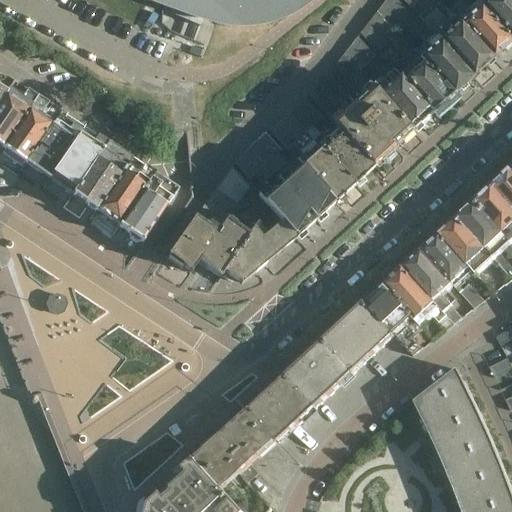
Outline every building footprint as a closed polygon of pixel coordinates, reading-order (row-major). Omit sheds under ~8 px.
[(323,2),(324,0),(305,0),(304,1),(295,8),(284,14),(272,19),(262,22),(250,23),(238,24),(225,23),(216,21),(212,20),(203,17),(202,17),(191,13),(178,8),(164,2),(159,0),(120,0),(126,3),(162,19),(165,23),(174,27),(195,30),(209,35),(239,40),(264,38),(284,32),(297,25),(313,13),(323,2)] [(159,0),(164,2),(178,8),(191,13),(202,17),(203,17),(212,20),(216,21),(225,23),(238,24),(250,23),(262,22),(272,19),(284,14),(295,8),(304,1),(305,0),(159,0)] [(398,21),(406,12),(394,0),(385,0),(382,4),(398,21)] [(400,0),(409,9),(417,0),(416,0),(400,0)] [(511,41),(511,5),(507,0),(476,0),(474,3),(478,8),(511,42),(511,41)] [(393,33),(402,25),(398,21),(382,4),(375,13),(393,33)] [(511,42),(478,8),(459,24),(491,60),(511,42)] [(421,23),(432,36),(471,78),(491,60),(459,24),(453,17),(445,23),(434,11),(421,23)] [(406,12),(398,21),(402,25),(410,17),(406,12)] [(384,43),(393,33),(375,13),(366,24),(384,43)] [(374,52),(384,43),(366,24),(358,35),(374,52)] [(471,78),(432,36),(424,44),(429,49),(418,60),(421,64),(451,97),(471,78)] [(349,47),(365,65),(373,57),(356,38),(349,47)] [(356,73),(365,65),(349,47),(342,57),(356,73)] [(372,90),(356,73),(342,57),(333,67),(362,99),(372,90)] [(432,115),(432,114),(451,97),(421,64),(402,82),(432,115)] [(352,108),(362,99),(333,67),(325,78),(352,108)] [(316,87),(343,117),(352,108),(325,78),(316,87)] [(432,115),(402,82),(399,78),(378,96),(411,133),(432,115)] [(308,96),(333,125),(343,117),(316,87),(308,96)] [(0,146),(3,149),(38,97),(27,90),(18,103),(6,94),(0,102),(0,146)] [(362,99),(352,108),(391,151),(411,133),(378,96),(372,90),(362,99)] [(25,164),(61,112),(38,97),(3,149),(25,164)] [(305,99),(297,107),(313,124),(321,117),(305,99)] [(297,107),(288,115),(304,132),(313,124),(297,107)] [(343,117),(333,125),(336,128),(372,169),(391,151),(352,108),(343,117)] [(48,180),(80,134),(84,128),(61,112),(25,164),(48,180)] [(296,143),(306,134),(304,132),(288,115),(279,124),(296,143)] [(287,152),(296,143),(279,124),(269,133),(287,152)] [(372,169),(336,128),(325,139),(323,137),(315,144),(320,149),(353,187),(362,180),(361,179),(372,169)] [(256,140),(272,159),(280,151),(264,133),(256,140)] [(97,136),(92,143),(80,134),(48,180),(71,196),(108,144),(97,136)] [(264,165),(272,159),(256,140),(248,148),(264,165)] [(94,212),(95,212),(121,173),(131,159),(108,144),(71,196),(94,212)] [(240,156),(256,173),(264,165),(248,148),(240,156)] [(300,167),(334,204),(334,205),(342,197),(353,187),(320,149),(309,160),(304,154),(295,162),(300,167)] [(248,180),(256,173),(240,156),(233,163),(248,180)] [(133,182),(121,173),(95,212),(118,228),(155,174),(143,167),(133,182)] [(334,204),(300,167),(289,177),(284,172),(276,179),(281,185),(315,222),(323,215),(334,204)] [(511,207),(511,171),(510,170),(493,186),(511,207)] [(225,183),(242,198),(248,188),(233,171),(225,183)] [(141,244),(178,189),(155,174),(118,228),(128,235),(129,240),(133,244),(138,242),(141,244)] [(236,207),(242,198),(225,183),(218,194),(236,207)] [(281,223),(295,240),(296,240),(304,232),(315,222),(281,185),(270,195),(265,189),(257,197),(267,208),(281,223)] [(475,203),(511,243),(511,207),(493,186),(475,203)] [(245,197),(261,213),(267,208),(257,197),(251,191),(245,197)] [(229,216),(236,207),(218,194),(211,204),(229,216)] [(458,219),(495,260),(511,279),(511,243),(475,203),(458,219)] [(477,277),(495,261),(495,260),(458,219),(440,235),(471,270),(477,277)] [(215,236),(218,232),(208,225),(205,228),(193,220),(167,257),(190,274),(197,264),(215,236)] [(225,223),(218,232),(215,236),(197,264),(219,279),(223,274),(247,238),(225,223)] [(240,285),(295,240),(281,223),(260,239),(252,230),(247,238),(223,274),(240,285)] [(453,286),(471,270),(440,235),(422,251),(453,286)] [(454,326),(463,318),(443,295),(453,286),(422,251),(403,269),(449,320),(454,326)] [(449,320),(403,269),(384,287),(413,320),(416,323),(429,311),(442,326),(449,320)] [(474,311),(484,302),(469,286),(459,294),(474,311)] [(394,337),(413,320),(384,287),(364,305),(394,337)] [(55,316),(62,313),(65,306),(63,299),(55,296),(49,298),(46,306),(48,312),(55,316)] [(323,342),(354,375),(394,337),(364,305),(323,342)] [(500,347),(502,346),(510,341),(505,332),(495,338),(500,347)] [(286,377),(316,409),(354,375),(323,342),(286,377)] [(503,374),(504,374),(511,369),(511,368),(507,359),(498,364),(503,374)] [(494,379),(495,378),(503,374),(498,364),(489,368),(494,379)] [(421,399),(415,403),(416,406),(422,402),(427,412),(420,415),(431,435),(437,432),(442,442),(435,445),(443,462),(450,459),(454,469),(447,472),(454,489),(461,486),(465,496),(458,499),(462,511),(510,511),(510,509),(509,507),(507,501),(508,501),(508,499),(504,489),(502,484),(501,485),(499,480),(499,478),(498,478),(496,472),(497,472),(497,470),(493,460),(491,456),(489,456),(487,452),(488,451),(487,450),(484,444),(485,444),(485,442),(478,428),(477,428),(475,424),(475,423),(472,416),(473,416),(472,414),(465,400),(464,401),(461,396),(462,396),(458,388),(459,388),(458,386),(463,383),(457,371),(421,399)] [(286,377),(248,411),(277,442),(279,444),(316,409),(286,377)] [(248,485),(258,475),(250,466),(277,442),(248,411),(195,461),(223,491),(240,476),(248,485)] [(242,511),(232,500),(223,491),(195,461),(181,474),(177,478),(179,481),(161,497),(158,495),(140,510),(141,511),(242,511)]
